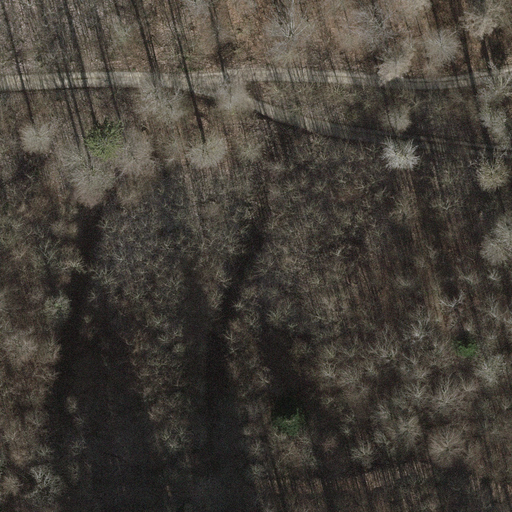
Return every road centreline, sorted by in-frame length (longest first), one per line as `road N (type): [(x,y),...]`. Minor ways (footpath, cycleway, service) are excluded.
road 1 (track): [(208,72),(364,138),(511,155)]
road 2 (track): [(511,66),(208,72)]
road 3 (track): [(208,72),(0,86)]
